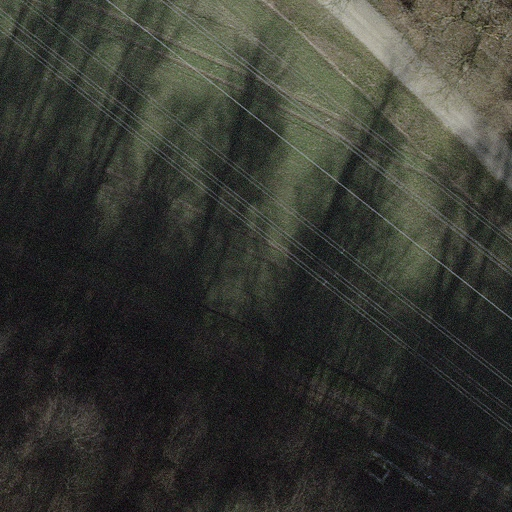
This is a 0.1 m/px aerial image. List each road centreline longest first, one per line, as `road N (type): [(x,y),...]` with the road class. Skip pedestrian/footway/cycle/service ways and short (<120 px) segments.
road 1 (track): [(0,252),(316,396),(511,505)]
road 2 (track): [(511,171),(331,0)]
